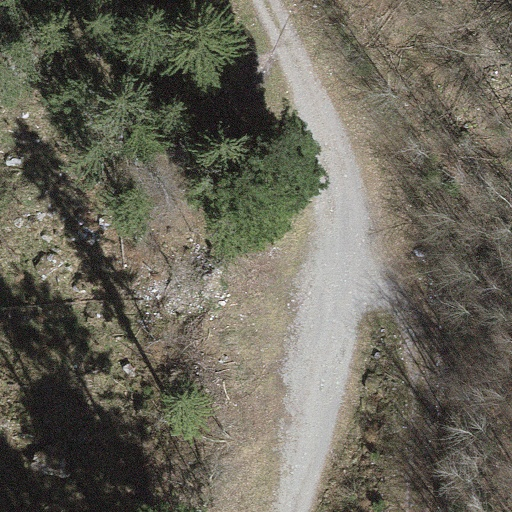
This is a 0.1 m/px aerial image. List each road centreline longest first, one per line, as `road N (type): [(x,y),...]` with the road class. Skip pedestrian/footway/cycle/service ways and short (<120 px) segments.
road 1 (track): [(288,511),(368,253),(261,0)]
road 2 (track): [(411,511),(413,366),(368,253)]
